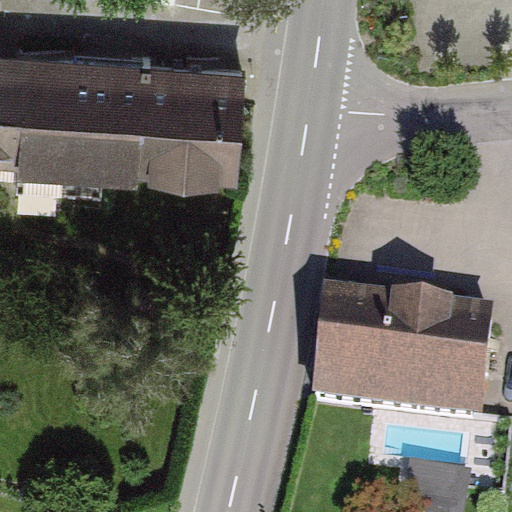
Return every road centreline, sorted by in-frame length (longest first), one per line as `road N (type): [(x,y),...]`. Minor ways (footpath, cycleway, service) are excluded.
road 1 (secondary): [(227,511),(311,107)]
road 2 (unclassified): [(311,107),(387,115),(511,105)]
road 3 (track): [(161,0),(322,32)]
